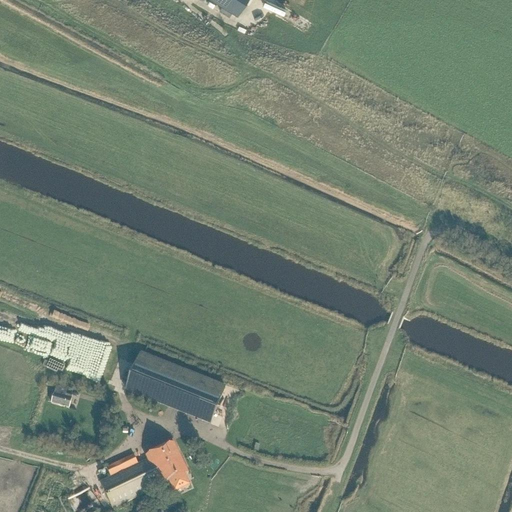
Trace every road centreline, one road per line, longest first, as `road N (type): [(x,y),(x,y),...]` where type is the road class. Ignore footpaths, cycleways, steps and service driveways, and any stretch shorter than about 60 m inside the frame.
road 1 (unclassified): [(340,471),(427,239),(452,228),(511,262)]
road 2 (track): [(149,436),(88,469),(0,449)]
